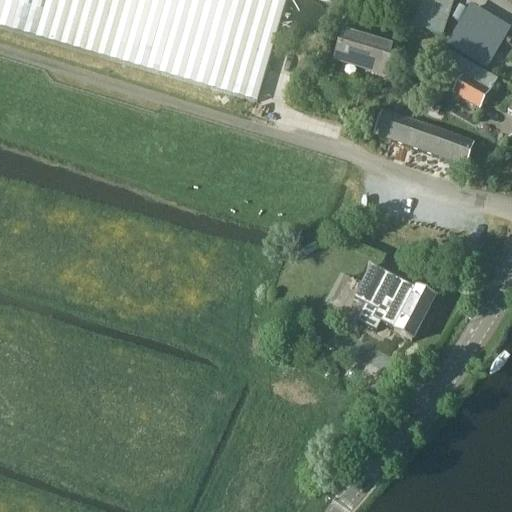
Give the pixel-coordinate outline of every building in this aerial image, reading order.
[(0,0),(0,29),(257,104),(286,0),(314,0),(330,5),(331,0),(0,0)] [(421,0),(413,29),(441,38),(453,0),(421,0)] [(331,24),(330,16),(328,12),(325,9),(319,4),(315,3),(311,2),(302,4),(295,8),(292,12),(290,15),(288,22),(289,30),(291,34),(294,38),(299,42),(304,44),(308,45),(312,45),(316,44),(320,42),(324,40),(327,37),(329,33),(331,28),(331,24)] [(497,77),(511,51),(511,35),(471,10),(471,11),(460,5),(452,22),(461,28),(449,47),(497,77)] [(387,79),(396,47),(343,31),(334,63),(387,79)] [(496,84),(494,82),(448,57),(432,83),(433,84),(421,105),(437,115),(449,94),(479,111),(496,84)] [(381,114),(373,137),(464,169),(472,146),(381,114)] [(417,290),(416,292),(370,268),(361,284),(372,291),(355,322),(374,332),(378,324),(392,332),(391,334),(410,345),(434,299),(417,290)]
